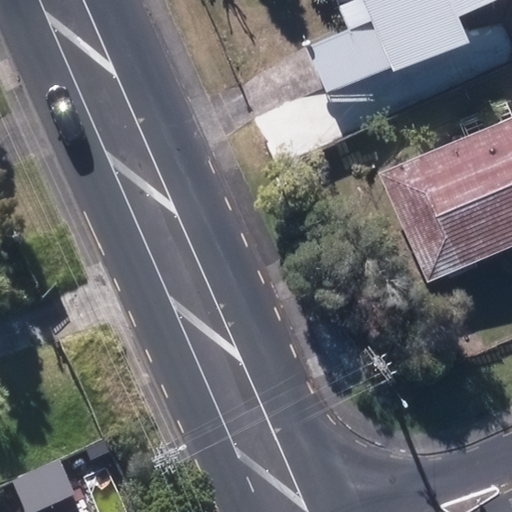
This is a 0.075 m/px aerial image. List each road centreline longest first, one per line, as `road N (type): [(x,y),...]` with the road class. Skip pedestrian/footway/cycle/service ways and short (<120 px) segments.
road 1 (secondary): [(299,511),(66,0)]
road 2 (tertiary): [(386,511),(511,476)]
